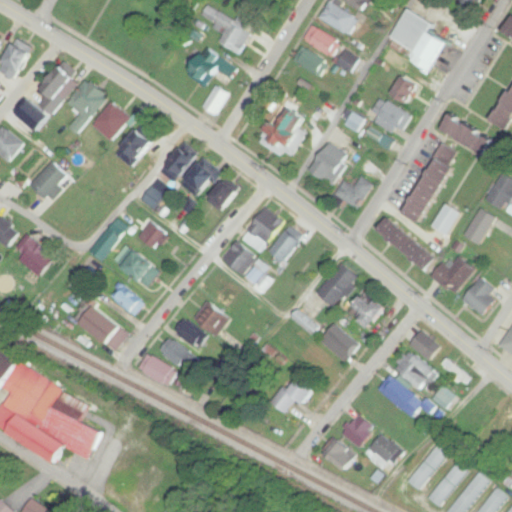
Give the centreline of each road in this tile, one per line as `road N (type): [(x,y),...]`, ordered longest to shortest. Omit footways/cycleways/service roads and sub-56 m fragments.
road 1 (tertiary): [(511,381),(192,125),(0,3)]
road 2 (residential): [(392,511),(133,373)]
road 3 (residential): [(348,247),(504,0)]
road 4 (residential): [(0,198),(86,245),(137,198),(192,125)]
road 5 (residential): [(133,373),(136,347),(270,183)]
road 6 (residential): [(296,461),(421,308)]
road 7 (residential): [(228,132),(315,0)]
road 8 (residential): [(112,511),(0,442)]
